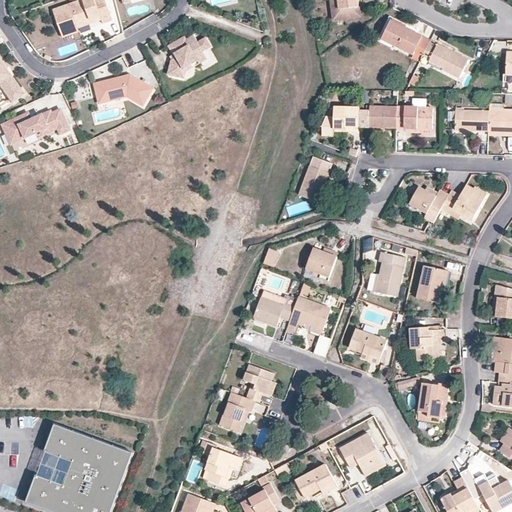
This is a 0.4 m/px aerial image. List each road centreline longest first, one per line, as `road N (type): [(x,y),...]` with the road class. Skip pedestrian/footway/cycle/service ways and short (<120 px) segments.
road 1 (residential): [(427,474),(447,458),(468,419),(468,293),(511,200)]
road 2 (residential): [(0,12),(32,63),(53,72),(168,21),(183,0)]
road 3 (residential): [(381,391),(304,429),(288,415),(308,361)]
